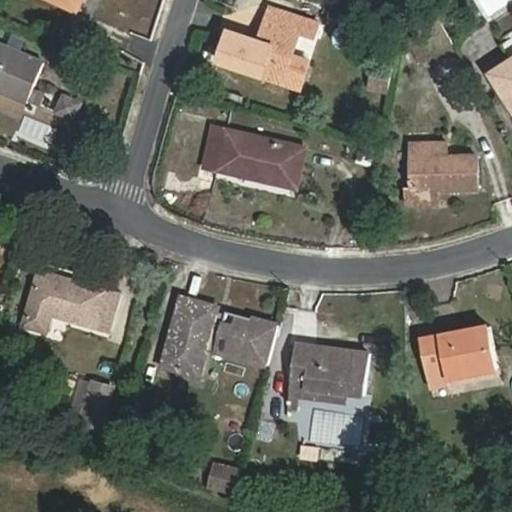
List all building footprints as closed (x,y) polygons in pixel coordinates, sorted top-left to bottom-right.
[(47,0),(81,15),(86,0),(47,0)] [(421,35),(435,56),(453,45),(434,10),(415,22),(421,35)] [(258,45),(242,40),(233,70),(284,87),(300,92),(309,65),(293,60),(301,36),(314,40),(318,28),(305,24),(269,12),(258,45)] [(420,64),(435,56),(421,35),(408,43),(420,64)] [(0,47),(0,95),(28,108),(45,67),(0,47)] [(511,57),(491,71),(511,106),(511,57)] [(81,105),(65,97),(57,114),(74,121),(81,105)] [(226,127),(210,123),(199,168),(214,171),(226,127)] [(226,127),(214,171),(296,192),(307,147),(226,127)] [(412,194),(436,194),(480,193),(479,154),(447,155),(437,156),(437,143),(412,144),(412,194)] [(448,143),(437,143),(437,156),(447,155),(448,143)] [(435,207),(436,194),(412,194),(405,195),(405,207),(435,207)] [(111,335),(122,296),(39,272),(23,327),(47,333),(52,317),(111,335)] [(219,307),(183,297),(163,369),(200,379),(211,336),(215,337),(221,339),(218,351),(269,365),(278,325),(228,312),(224,325),(219,323),(215,322),(219,307)] [(464,375),(500,368),(493,327),(421,339),(429,390),(465,383),(464,375)] [(373,351),(297,341),(293,383),(351,391),(368,393),(373,351)] [(501,377),(500,368),(464,375),(465,383),(501,377)] [(105,433),(117,386),(94,379),(81,427),(105,433)] [(293,383),(291,398),(350,405),(351,391),(293,383)] [(300,399),(291,398),(289,413),(298,414),(300,399)] [(210,488),(238,495),(244,470),(217,464),(210,488)]
